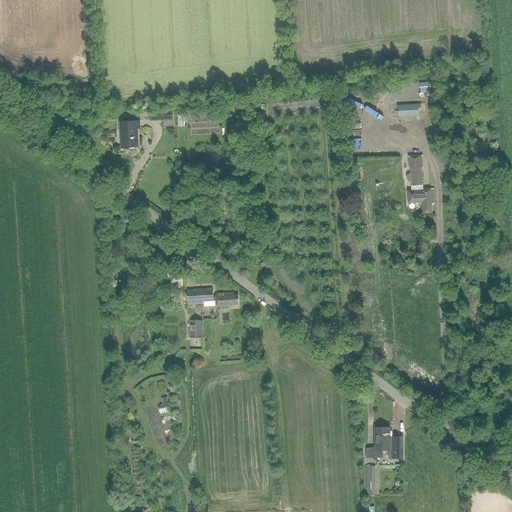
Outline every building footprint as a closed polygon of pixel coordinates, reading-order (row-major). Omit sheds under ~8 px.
[(418,114),(417,103),(397,105),(398,115),(418,114)] [(173,126),(172,110),(149,111),(150,121),(162,120),(163,127),(173,126)] [(140,122),(120,123),(121,147),(138,146),(137,129),(140,128),(140,122)] [(422,213),(431,212),(431,203),(434,203),(433,188),(422,189),(421,167),(423,167),(422,155),(408,156),(409,156),(410,174),(408,174),(407,175),(407,176),(407,178),(408,180),(409,180),(410,180),(411,189),(407,190),(408,202),(422,201),(422,213)] [(212,288),(194,289),(194,294),(194,304),(202,303),(202,301),(214,300),(215,308),(227,307),(227,305),(237,304),(237,295),(233,295),(232,293),(214,294),(214,296),(212,297),(212,288)] [(203,320),(190,320),(190,338),(203,338),(203,320)] [(158,407),(160,414),(170,412),(168,404),(163,405),(158,407)] [(389,437),(389,428),(375,428),(376,448),(367,448),(367,458),(382,458),(382,450),(389,450),(389,458),(402,458),(402,437),(389,437)] [(367,482),(367,495),(375,495),(375,482),(367,482)]
